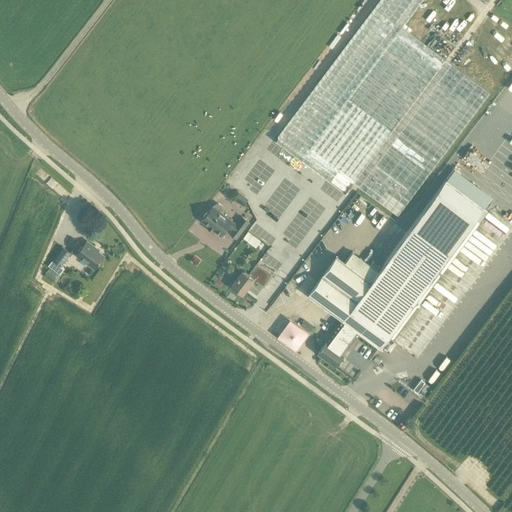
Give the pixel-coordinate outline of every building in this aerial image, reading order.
[(397,216),(511,63),(511,0),(382,0),(275,140),(345,193),(353,182),(397,216)] [(336,255),(307,295),(342,320),(337,328),(343,333),(341,335),(351,343),(358,332),(380,348),(389,335),(393,338),(488,211),(446,180),(378,271),(353,252),(345,262),(336,255)] [(268,204),(283,214),(299,189),(295,186),(290,192),(288,190),(282,198),(275,193),(268,204)] [(238,234),(248,222),(242,217),(235,225),(231,222),(231,221),(220,212),(221,210),(222,208),(221,206),(218,204),(216,204),(214,205),(213,207),(212,206),(207,212),(206,213),(204,214),(203,216),(202,217),(202,219),(201,221),(209,227),(212,229),(220,235),(227,226),(238,234)] [(289,242),(296,247),(304,236),(297,231),(289,242)] [(256,247),(261,240),(252,234),(248,240),(256,247)] [(94,268),(103,256),(92,248),(93,247),(86,241),(76,255),(94,268)] [(60,266),(69,254),(61,248),(47,266),(58,274),(63,268),(60,266)] [(263,287),(272,275),(256,263),(247,275),(242,272),(231,286),(242,294),(253,280),(263,287)] [(309,333),(290,319),(279,334),(278,335),(297,349),(309,333)] [(309,330),(312,326),(303,320),(300,324),(309,330)] [(348,347),(350,348),(350,349),(351,349),(352,349),(353,348),(354,347),(354,346),(354,345),(353,345),(353,344),(351,343),(341,335),(343,333),(337,328),(332,335),(331,335),(325,342),(318,353),(335,365),(343,354),(342,354),(348,347)]
